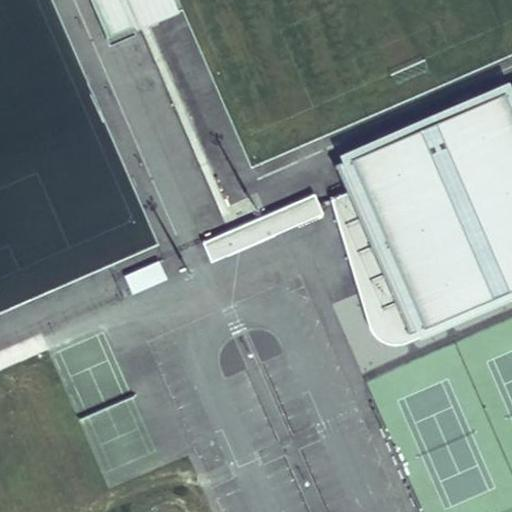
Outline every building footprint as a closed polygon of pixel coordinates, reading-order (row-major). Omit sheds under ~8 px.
[(100,10),(95,0),(90,0),(105,35),(130,24),(120,1),(100,10)] [(95,0),(100,10),(120,1),(122,0),(95,0)] [(166,7),(163,0),(137,0),(145,17),(166,7)] [(511,84),(334,162),(346,192),(330,198),(369,327),(371,332),(379,338),(389,342),(404,342),(511,294),(511,84)] [(313,193),(202,241),(210,260),(322,212),(313,193)] [(130,295),(165,280),(157,262),(122,276),(130,295)]
